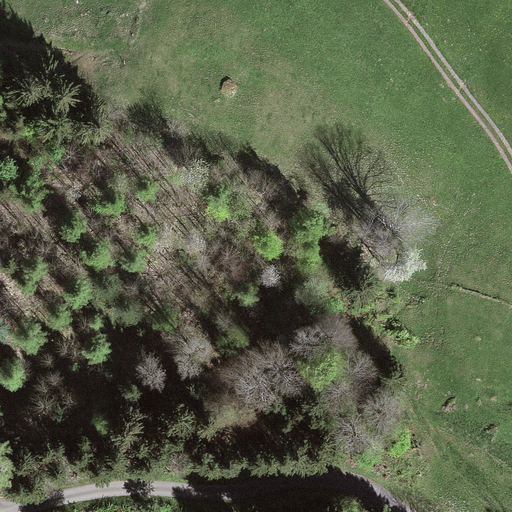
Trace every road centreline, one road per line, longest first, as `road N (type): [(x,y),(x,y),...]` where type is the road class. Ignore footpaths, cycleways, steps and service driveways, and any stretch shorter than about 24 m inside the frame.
road 1 (unclassified): [(396,511),(360,488),(312,474),(68,497),(14,511)]
road 2 (track): [(511,163),(387,0)]
